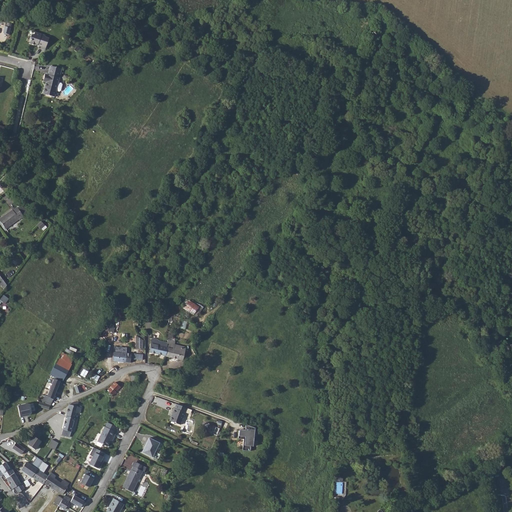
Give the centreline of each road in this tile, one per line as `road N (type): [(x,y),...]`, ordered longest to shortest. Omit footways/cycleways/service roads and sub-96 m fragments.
road 1 (unclassified): [(0,437),(120,373),(148,371),(137,419),(86,511)]
road 2 (track): [(137,419),(264,483),(285,511)]
road 3 (track): [(406,511),(511,441)]
